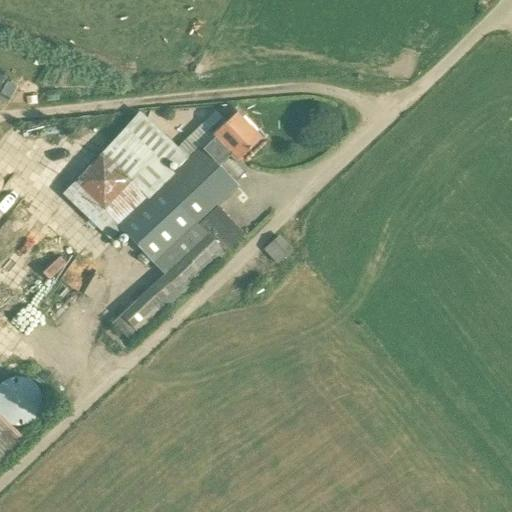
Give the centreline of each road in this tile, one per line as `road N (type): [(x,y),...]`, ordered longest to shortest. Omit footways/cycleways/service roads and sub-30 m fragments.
road 1 (unclassified): [(0,481),(510,0)]
road 2 (unknown): [(0,108),(295,87),(325,91),(380,125)]
